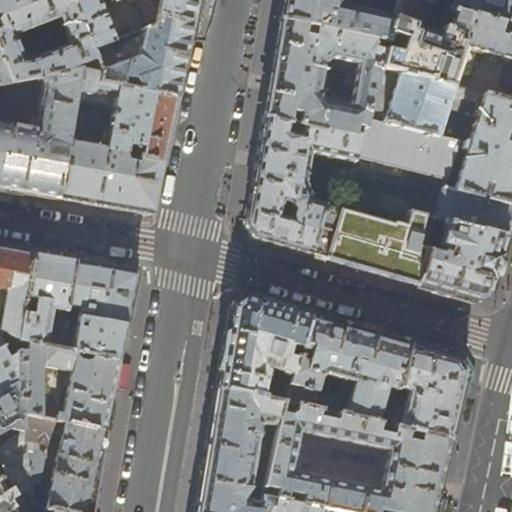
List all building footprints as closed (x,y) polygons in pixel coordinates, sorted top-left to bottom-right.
[(78,72),(99,75),(90,51),(69,0),(0,0),(0,57),(10,84),(38,79),(78,72)] [(69,0),(90,51),(104,46),(112,42),(97,4),(106,0),(110,0),(110,1),(117,3),(124,0),(123,0),(69,0)] [(157,17),(150,0),(148,0),(142,3),(151,28),(155,26),(157,17)] [(196,0),(150,0),(157,17),(191,25),(196,0)] [(281,0),(278,20),(314,28),(315,28),(317,17),(327,19),(325,30),(372,40),(385,43),(386,38),(392,18),(354,9),(354,11),(340,8),(342,0),(281,0)] [(393,13),(396,0),(376,0),(375,6),(377,9),(393,13)] [(511,28),(447,10),(427,4),(410,0),(396,0),(393,13),(392,18),(386,38),(406,43),(402,57),(390,54),(392,48),(385,46),(383,53),(379,69),(451,88),(462,54),(476,57),(477,54),(511,62),(511,68),(508,68),(502,85),(511,88),(511,92),(508,104),(511,104),(511,28)] [(511,0),(410,0),(427,4),(428,0),(450,0),(447,10),(511,28),(511,0)] [(191,25),(157,17),(155,26),(151,28),(143,31),(137,59),(112,68),(104,46),(90,51),(99,75),(97,84),(122,89),(123,80),(134,82),(136,85),(138,87),(138,92),(175,100),(182,64),(191,25)] [(318,35),(313,34),(314,28),(278,20),(267,81),(262,118),(349,137),(351,126),(363,128),(365,123),(379,69),(383,53),(370,50),(372,40),(325,30),(319,29),(318,35)] [(0,85),(10,84),(0,57),(0,85)] [(511,104),(508,104),(451,88),(379,69),(365,123),(436,139),(442,118),(448,120),(450,111),(444,109),(448,96),(458,113),(476,117),(467,145),(462,144),(460,150),(465,152),(452,192),(511,207),(511,104)] [(72,102),(78,72),(38,79),(40,86),(34,130),(0,124),(0,189),(56,199),(65,144),(72,102)] [(99,75),(78,72),(72,102),(112,111),(104,151),(65,144),(56,199),(94,206),(149,215),(154,194),(168,130),(175,100),(138,92),(122,89),(97,84),(99,75)] [(360,139),(349,137),(262,118),(251,181),(243,227),(251,240),(280,248),(324,260),(339,210),(311,203),(304,185),(308,164),(350,173),(360,139)] [(436,139),(365,123),(363,128),(360,139),(350,173),(347,181),(412,200),(408,215),(410,216),(433,222),(503,237),(511,213),(511,209),(511,207),(452,192),(442,190),(441,189),(433,220),(411,214),(420,175),(445,181),(457,144),(436,139)] [(347,181),(339,210),(324,260),(358,270),(415,286),(433,222),(410,216),(408,215),(412,200),(347,181)] [(473,302),(486,295),(496,262),(503,237),(433,222),(415,286),(473,302)] [(0,250),(0,289),(6,290),(0,323),(0,322),(0,331),(15,341),(16,341),(21,314),(24,299),(32,256),(0,250)] [(51,259),(32,256),(24,299),(33,301),(34,303),(32,305),(32,308),(33,310),(34,312),(30,316),(21,314),(16,341),(43,347),(50,310),(65,313),(74,263),(51,259)] [(98,267),(74,263),(65,313),(64,322),(77,324),(79,318),(125,327),(130,303),(136,274),(98,267)] [(298,349),(308,318),(278,309),(243,299),(230,307),(219,372),(216,390),(282,404),(295,358),(286,355),(288,346),(298,349)] [(77,324),(64,322),(59,350),(118,362),(124,331),(125,327),(79,318),(77,324)] [(366,334),(308,318),(298,349),(295,358),(282,404),(296,407),(311,411),(320,379),(325,377),(351,383),(342,418),(380,426),(387,428),(389,422),(378,420),(387,388),(397,391),(398,388),(409,346),(366,334)] [(0,349),(15,341),(0,331),(0,349)] [(0,391),(15,384),(15,341),(0,349),(0,391)] [(15,386),(19,386),(19,390),(15,391),(14,416),(18,414),(108,434),(115,393),(120,364),(118,363),(118,362),(59,350),(43,347),(16,341),(15,341),(15,384),(15,386)] [(460,356),(411,342),(410,347),(438,354),(457,360),(464,373),(459,396),(465,398),(470,374),(460,356)] [(410,347),(409,346),(398,388),(403,388),(406,394),(401,397),(398,407),(393,406),(389,422),(387,428),(392,429),(409,432),(420,435),(449,441),(458,400),(459,396),(464,373),(457,360),(438,354),(410,347)] [(15,386),(15,384),(0,391),(0,445),(22,434),(18,414),(14,416),(15,391),(15,386)] [(282,404),(216,390),(206,451),(195,511),(256,511),(260,500),(244,496),(249,488),(258,436),(254,424),(276,428),(279,415),(282,404)] [(432,511),(438,487),(449,441),(420,435),(417,444),(407,441),(409,432),(392,429),(391,438),(378,435),(380,426),(342,418),(337,416),(335,424),(317,419),(319,412),(311,411),(296,407),(293,418),(279,415),(276,428),(267,468),(265,479),(262,489),(281,493),(279,501),(290,503),(291,495),(302,497),(301,506),(332,511),(432,511)] [(18,414),(22,434),(23,442),(57,448),(43,511),(50,511),(94,511),(100,483),(108,434),(18,414)] [(24,446),(23,442),(22,434),(0,445),(0,511),(25,511),(33,507),(30,485),(24,446)] [(36,449),(24,446),(30,485),(39,484),(45,453),(41,450),(39,451),(36,449)] [(259,478),(265,479),(267,468),(261,467),(259,478)] [(332,511),(301,506),(290,503),(279,501),(260,498),(260,500),(256,511),(332,511)]
